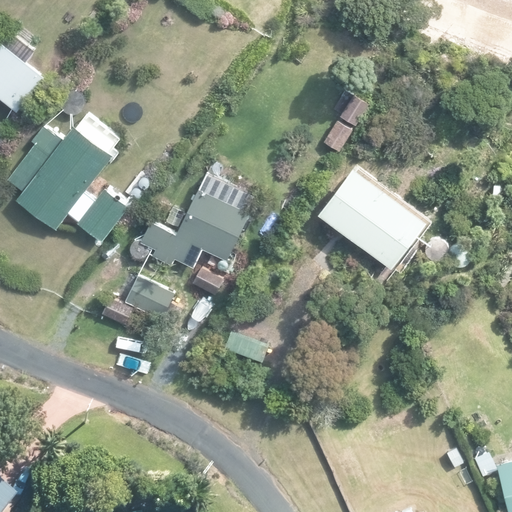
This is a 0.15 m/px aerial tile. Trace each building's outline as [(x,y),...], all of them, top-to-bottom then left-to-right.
[(14,30),(8,37),(0,30),(0,97),(2,95),(23,113),(54,76),(27,54),(33,46),(14,30)] [(102,201),(92,192),(123,152),(117,147),(125,137),(91,112),(70,140),(52,126),(13,177),(31,190),(25,198),(65,228),(76,214),(108,241),(137,204),(115,186),(102,201)] [(439,218),(358,158),(321,208),(403,268),(439,218)] [(215,166),(183,233),(155,220),(140,251),(172,267),(218,289),(265,190),(215,166)] [(185,290),(142,271),(128,303),(171,322),(185,290)] [(273,338),(233,327),(226,354),(266,364),(273,338)] [(0,464),(0,511),(3,511),(26,486),(0,464)]
